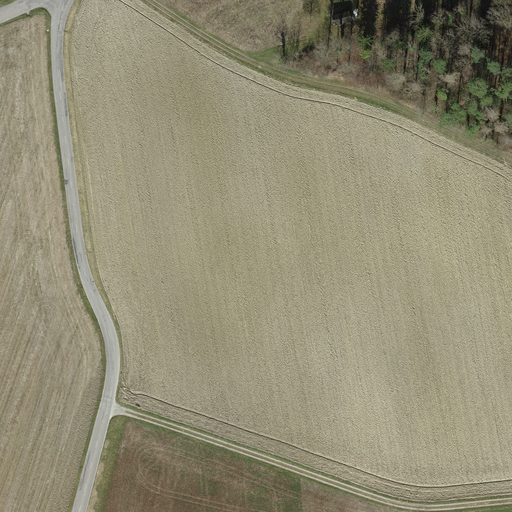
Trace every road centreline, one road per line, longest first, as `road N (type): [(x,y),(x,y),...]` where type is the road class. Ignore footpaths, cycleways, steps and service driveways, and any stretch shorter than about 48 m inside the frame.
road 1 (unclassified): [(83,511),(118,359),(78,221),(64,0)]
road 2 (track): [(111,411),(423,511)]
road 3 (track): [(306,86),(202,41),(146,0)]
